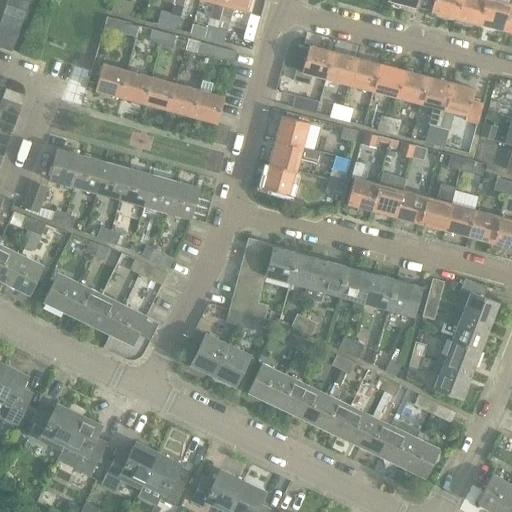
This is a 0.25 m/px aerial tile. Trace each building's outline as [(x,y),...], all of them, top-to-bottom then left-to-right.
[(22,0),(6,0),(5,4),(25,12),(29,2),(22,0)] [(114,0),(111,12),(119,15),(128,17),(132,4),(119,0),(114,0)] [(173,0),(172,3),(173,4),(170,13),(170,12),(165,28),(176,31),(183,0),(173,0)] [(214,20),(213,26),(208,24),(204,38),(213,40),(223,0),(202,0),(213,3),(209,18),(214,20)] [(223,0),(213,40),(223,43),(227,29),(229,24),(233,8),(247,12),(249,0),(223,0)] [(433,0),(430,12),(454,19),(459,0),(433,0)] [(459,0),(454,19),(478,25),(484,0),(459,0)] [(495,0),(484,0),(478,25),(502,31),(509,4),(495,0)] [(5,4),(2,15),(22,22),(25,12),(5,4)] [(511,4),(509,4),(502,31),(511,34),(511,4)] [(161,10),(156,26),(165,28),(170,12),(161,10)] [(2,15),(0,18),(0,25),(18,32),(22,22),(2,15)] [(106,18),(101,34),(113,37),(114,32),(117,21),(107,18),(106,18)] [(0,25),(0,36),(14,42),(18,32),(0,25)] [(148,42),(159,45),(162,33),(150,30),(148,42)] [(162,33),(159,45),(172,48),(174,36),(162,33)] [(0,36),(0,48),(11,53),(14,42),(0,36)] [(196,54),(207,57),(211,46),(199,43),(196,54)] [(211,46),(207,57),(232,64),(235,53),(211,46)] [(308,46),(302,71),(295,69),(292,81),(309,85),(311,76),(326,79),(333,52),(308,46)] [(333,52),(326,79),(349,86),(356,58),(333,52)] [(356,58),(349,86),(373,92),(380,65),(356,58)] [(94,90),(119,97),(126,71),(101,64),(94,90)] [(380,65),(373,92),(396,98),(404,71),(380,65)] [(126,71),(119,97),(143,104),(150,77),(126,71)] [(404,71),(396,98),(420,105),(427,77),(404,71)] [(150,77),(143,104),(167,110),(174,84),(150,77)] [(428,125),(423,143),(434,146),(451,84),(427,77),(420,105),(432,108),(427,125),(428,125)] [(174,84),(167,110),(191,117),(198,90),(174,84)] [(451,84),(434,146),(443,148),(448,130),(449,130),(453,114),(467,117),(466,122),(477,125),(483,104),(472,101),(475,90),(451,84)] [(1,99),(21,106),(24,96),(5,89),(5,88),(1,99)] [(198,90),(191,117),(216,124),(223,97),(198,90)] [(295,96),(292,108),(314,114),(318,102),(295,96)] [(0,100),(0,110),(17,116),(21,106),(1,99),(0,100)] [(490,103),(488,112),(497,114),(499,105),(490,103)] [(333,104),(329,118),(339,121),(343,106),(333,104)] [(343,106),(339,121),(348,124),(353,109),(343,106)] [(17,116),(0,110),(0,121),(13,126),(17,116)] [(381,115),(376,131),(387,133),(391,118),(381,115)] [(282,117),(275,140),(302,148),(308,124),(282,117)] [(391,118),(387,133),(396,136),(400,120),(391,118)] [(13,126),(0,121),(0,133),(9,136),(13,126)] [(484,123),(480,137),(492,140),(496,127),(484,123)] [(339,139),(354,143),(357,131),(342,127),(339,139)] [(383,145),(385,139),(358,132),(355,145),(370,149),(372,142),(383,145)] [(0,133),(0,143),(6,146),(9,136),(0,133)] [(275,140),(269,164),(295,171),(298,160),(316,165),(319,153),(302,148),(275,140)] [(411,159),(414,147),(401,143),(398,155),(411,159)] [(423,160),(426,149),(415,146),(412,158),(423,160)] [(48,180),(71,187),(80,155),(56,148),(48,180)] [(80,155),(71,187),(95,194),(104,162),(80,155)] [(447,168),(460,171),(463,159),(450,156),(447,168)] [(463,159),(460,171),(471,173),(474,162),(472,162),(463,159)] [(104,162),(95,194),(119,200),(128,168),(104,162)] [(346,205),(371,212),(378,185),(364,181),(368,166),(354,162),(350,178),(353,179),(346,205)] [(289,196),(295,171),(269,164),(262,188),(289,196)] [(128,168),(119,200),(143,207),(152,175),(128,168)] [(331,169),(328,181),(342,184),(345,173),(331,169)] [(378,185),(371,212),(395,218),(402,191),(405,179),(381,173),(379,185),(378,185)] [(152,175),(143,207),(166,213),(175,182),(152,175)] [(493,190),(505,194),(508,182),(496,179),(493,190)] [(31,181),(21,207),(38,213),(47,187),(31,181)] [(339,195),(342,184),(328,181),(325,192),(339,195)] [(175,182),(166,213),(190,220),(199,188),(175,182)] [(426,198),(419,225),(443,231),(451,205),(450,204),(454,189),(439,185),(435,200),(426,198)] [(402,191),(395,218),(419,225),(426,198),(402,191)] [(451,205),(443,231),(468,238),(475,211),(451,205)] [(51,221),(60,224),(64,213),(55,210),(51,221)] [(475,211),(468,238),(491,244),(499,218),(475,211)] [(64,213),(60,224),(70,228),(74,217),(64,213)] [(22,238),(26,240),(35,221),(25,217),(22,228),(27,230),(22,238)] [(511,221),(499,218),(491,244),(511,249),(511,221)] [(31,231),(27,240),(22,250),(34,251),(41,235),(45,225),(35,221),(31,231)] [(96,238),(106,242),(110,231),(110,230),(100,226),(96,238)] [(110,231),(106,242),(115,245),(120,234),(110,230),(110,231)] [(247,240),(241,264),(254,267),(261,244),(247,240)] [(85,252),(95,257),(99,246),(89,242),(85,252)] [(0,244),(0,281),(6,284),(20,255),(0,244)] [(261,244),(254,267),(266,270),(272,247),(261,244)] [(99,246),(95,257),(104,260),(108,249),(99,246)] [(140,256),(150,261),(155,250),(146,246),(140,256)] [(272,247),(266,270),(264,276),(290,283),(298,254),(272,247)] [(155,250),(150,261),(159,265),(164,255),(155,250)] [(298,254),(290,283),(305,287),(303,297),(313,299),(323,260),(298,254)] [(20,255),(6,284),(28,295),(36,277),(42,265),(20,255)] [(137,274),(134,280),(135,280),(132,285),(133,286),(139,275),(144,265),(134,260),(129,270),(137,274)] [(323,260),(313,299),(320,302),(323,291),(340,296),(348,267),(323,260)] [(241,264),(238,275),(263,282),(264,276),(266,270),(254,267),(241,264)] [(42,265),(36,277),(42,280),(48,268),(42,265)] [(139,275),(133,286),(139,288),(144,277),(160,285),(165,275),(144,265),(139,275)] [(348,267),(340,296),(354,300),(352,308),(361,311),(364,302),(364,303),(372,273),(348,267)] [(372,273),(364,303),(389,309),(397,280),(372,273)] [(43,303),(66,314),(80,285),(57,274),(43,303)] [(238,275),(235,286),(260,293),(263,282),(238,275)] [(421,303),(434,307),(442,282),(428,278),(421,303)] [(397,280),(389,309),(414,316),(422,287),(397,280)] [(471,294),(462,318),(490,329),(499,304),(484,298),(488,288),(466,280),(462,290),(471,294)] [(80,285),(66,314),(88,324),(102,295),(80,285)] [(235,286),(232,298),(257,304),(257,303),(260,293),(235,286)] [(102,295),(88,324),(110,335),(124,306),(102,295)] [(253,316),(264,319),(268,306),(257,303),(257,304),(232,298),(229,310),(253,316)] [(415,320),(430,324),(434,308),(419,304),(415,320)] [(124,306),(110,335),(132,346),(137,335),(145,320),(146,317),(124,306)] [(225,322),(250,328),(253,316),(229,310),(225,322)] [(287,324),(302,330),(306,321),(291,315),(287,324)] [(253,316),(250,328),(261,331),(264,319),(253,316)] [(462,318),(453,342),(480,353),(490,329),(462,318)] [(145,320),(137,335),(148,340),(155,325),(145,320)] [(304,331),(308,334),(313,325),(308,323),(304,331)] [(235,386),(249,356),(204,334),(190,364),(235,386)] [(280,345),(294,351),(300,340),(287,334),(280,345)] [(340,338),(335,345),(348,352),(352,344),(340,338)] [(296,353),(309,359),(316,348),(303,342),(296,353)] [(453,342),(444,365),(443,366),(471,377),(480,353),(453,342)] [(354,344),(349,353),(355,358),(360,348),(354,344)] [(416,344),(413,356),(424,359),(424,358),(427,347),(416,344)] [(392,354),(384,372),(395,377),(401,365),(399,364),(402,359),(392,354)] [(330,356),(324,366),(337,373),(342,361),(330,356)] [(421,369),(424,359),(413,356),(410,368),(420,371),(421,369)] [(462,401),(471,377),(443,366),(444,365),(424,358),(424,359),(421,369),(440,375),(434,390),(462,401)] [(338,374),(346,378),(353,365),(346,362),(338,374)] [(248,392),(271,403),(285,374),(262,363),(248,392)] [(5,366),(0,375),(0,414),(18,423),(21,418),(27,405),(32,395),(22,390),(28,377),(5,366)] [(285,374),(271,403),(293,413),(307,384),(285,374)] [(368,389),(381,395),(387,382),(375,376),(368,389)] [(383,395),(389,398),(396,385),(390,381),(383,395)] [(307,384),(293,413),(314,424),(328,395),(307,384)] [(406,405),(423,414),(430,400),(414,391),(406,405)] [(328,395),(314,424),(337,435),(351,406),(328,395)] [(27,405),(21,418),(27,421),(33,409),(27,405)] [(44,436),(64,446),(78,416),(56,405),(50,417),(39,411),(28,435),(41,442),(44,436)] [(432,417),(452,428),(459,415),(438,405),(432,417)] [(351,406),(337,435),(358,445),(372,416),(351,406)] [(78,416),(64,446),(86,457),(83,463),(96,469),(99,463),(102,465),(109,451),(105,449),(107,445),(96,440),(102,428),(78,416)] [(372,416),(358,445),(380,456),(394,427),(372,416)] [(394,427),(380,456),(403,466),(417,437),(394,427)] [(10,444),(15,447),(20,436),(16,434),(10,444)] [(15,447),(22,450),(28,440),(20,436),(15,447)] [(417,437),(403,466),(425,477),(439,448),(417,437)] [(107,475),(120,481),(141,491),(157,456),(136,445),(130,456),(119,451),(107,475)] [(157,456),(141,491),(143,485),(165,496),(163,501),(174,507),(185,483),(175,478),(180,467),(157,456)] [(204,503),(222,511),(226,511),(242,482),(219,470),(212,483),(201,478),(189,502),(201,508),(204,503)] [(479,503),(495,511),(502,511),(511,493),(511,484),(494,475),(479,503)] [(242,482),(226,511),(267,511),(269,510),(257,505),(263,492),(242,482)] [(511,511),(511,493),(502,511),(511,511)] [(68,502),(63,511),(77,511),(80,508),(68,502)] [(82,511),(96,511),(99,508),(88,503),(82,511)]
